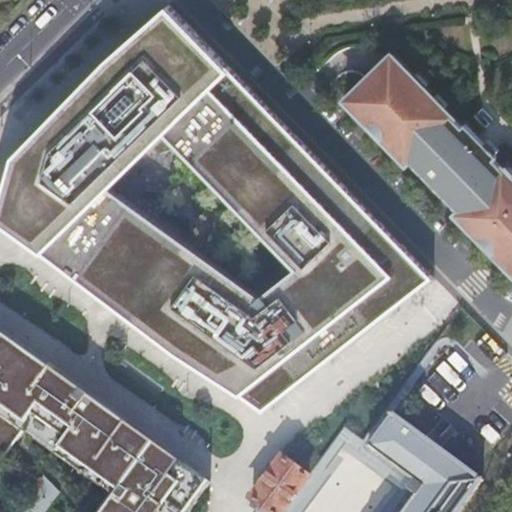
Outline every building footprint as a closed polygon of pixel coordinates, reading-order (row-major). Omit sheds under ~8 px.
[(264,410),(433,275),(268,109),(229,69),(165,5),(15,152),(0,205),(0,220),(43,251),(242,395),(264,410)] [(364,83),(391,57),(381,47),(354,72),(364,83)] [(511,167),(511,166),(506,167),(497,158),(500,155),(468,122),(465,124),(394,54),(391,57),(364,83),(347,100),(408,162),(410,159),(460,209),(457,212),(511,267),(511,167)] [(484,60),(485,67),(492,66),(492,59),(484,60)] [(478,61),(471,62),(472,69),(479,68),(478,61)] [(487,126),(495,119),(493,116),(485,106),(477,115),(487,126)] [(0,327),(0,455),(2,458),(27,425),(59,449),(58,451),(116,493),(101,511),(189,511),(210,484),(0,327)] [(456,511),(481,478),(465,467),(399,418),(393,413),(368,446),(385,459),(413,479),(407,488),(416,495),(402,511),(456,511)] [(281,456),(251,498),(270,511),(279,511),(307,475),(281,456)]
